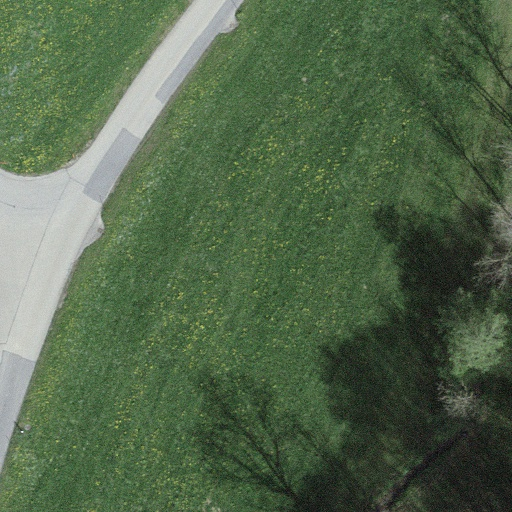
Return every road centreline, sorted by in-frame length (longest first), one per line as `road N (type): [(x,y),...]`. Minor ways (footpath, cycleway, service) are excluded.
road 1 (unclassified): [(221,0),(108,164),(61,262)]
road 2 (unclassified): [(61,262),(0,425)]
